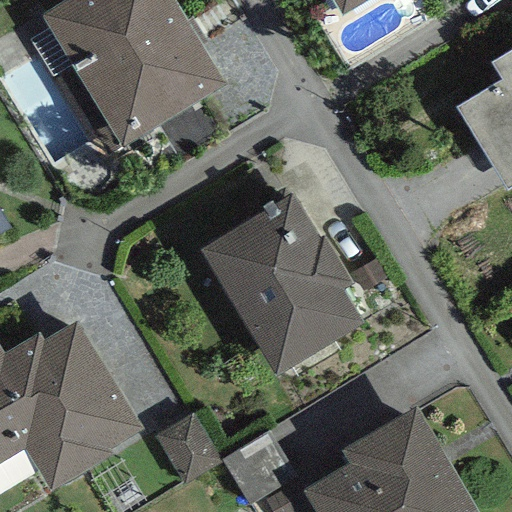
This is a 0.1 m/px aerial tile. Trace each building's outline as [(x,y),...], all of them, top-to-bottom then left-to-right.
[(184,0),(48,0),(41,5),(123,139),(230,74),(184,0)] [(501,69),(454,98),(506,180),(511,176),(511,39),(491,52),(501,69)] [(292,184),(200,239),(275,364),(361,313),(339,276),(348,271),(323,229),(320,231),(292,184)] [(0,454),(23,441),(48,482),(111,445),(107,440),(142,419),(77,312),(45,332),(40,323),(3,345),(0,339),(0,454)] [(349,454),(304,480),(322,511),(483,511),(416,396),(341,440),(349,454)] [(220,458),(191,408),(154,430),(184,480),(220,458)] [(269,427),(222,454),(249,500),(296,473),(269,427)]
